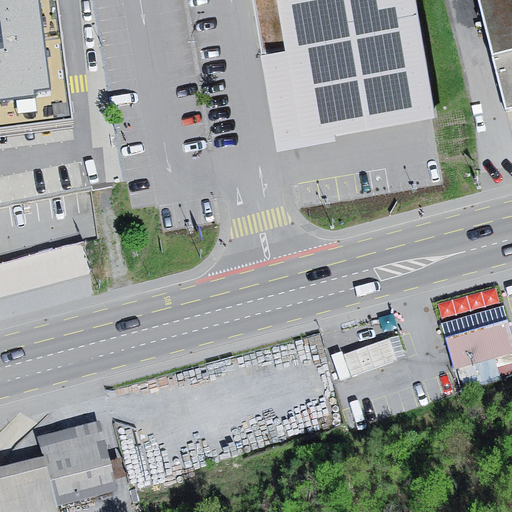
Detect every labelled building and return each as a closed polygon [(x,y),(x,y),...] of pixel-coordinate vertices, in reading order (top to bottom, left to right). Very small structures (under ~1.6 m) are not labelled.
[(58,0),(0,0),(0,143),(74,135),(58,0)] [(276,145),(436,118),(415,0),(279,0),(287,48),(260,53),(276,145)] [(511,0),(476,0),(506,119),(511,118),(511,0)] [(55,302),(96,293),(85,243),(0,261),(0,294),(51,284),(55,302)] [(438,302),(459,381),(500,371),(497,359),(511,354),(511,328),(500,285),(438,302)] [(343,353),(351,375),(397,360),(390,338),(343,353)] [(0,511),(67,511),(119,491),(99,422),(37,435),(43,461),(0,469),(0,511)]
